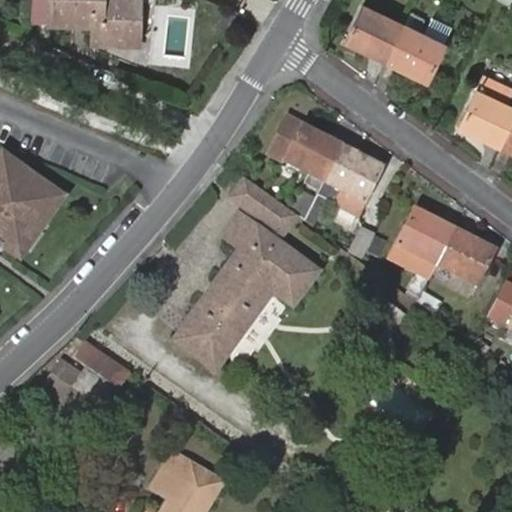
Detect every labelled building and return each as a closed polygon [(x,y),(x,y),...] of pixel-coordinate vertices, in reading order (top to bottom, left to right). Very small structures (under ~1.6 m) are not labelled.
[(130,44),(131,0),(50,0),(50,23),(92,25),(101,25),(99,43),(130,44)] [(142,0),(131,0),(130,44),(142,44),(142,0)] [(343,39),(385,60),(404,23),(361,3),(343,39)] [(423,18),(409,11),(404,23),(385,60),(429,82),(447,45),(443,43),(451,26),(432,18),(424,34),(417,30),(423,18)] [(101,25),(92,25),(92,44),(99,43),(101,25)] [(500,147),(511,120),(511,106),(507,104),(511,92),(511,87),(482,73),(458,127),(500,147)] [(321,190),(343,146),(285,117),(267,153),(307,175),(304,180),(321,190)] [(511,120),(500,147),(511,152),(511,120)] [(321,190),(316,199),(306,220),(306,221),(314,224),(328,196),(335,200),(333,204),(359,217),(384,168),(343,146),(321,190)] [(71,201),(9,155),(0,167),(0,243),(6,248),(26,262),(71,201)] [(289,209),(245,176),(230,196),(272,227),(267,234),(240,215),(224,236),(240,248),(174,340),(215,370),(274,293),(290,305),(317,270),(281,244),(300,217),(289,209)] [(289,209),(300,217),(306,221),(306,220),(316,199),(299,190),(289,209)] [(416,272),(429,279),(432,275),(455,230),(414,209),(389,257),(416,272)] [(349,252),(363,259),(376,235),(361,227),(349,252)] [(455,230),(432,275),(450,284),(456,275),(476,286),(495,249),(455,230)] [(416,272),(408,287),(422,293),(429,279),(416,272)] [(495,303),(487,320),(511,332),(511,284),(506,282),(502,290),(495,303)] [(485,298),(495,303),(502,290),(492,285),(485,298)] [(408,287),(404,294),(417,303),(417,302),(422,293),(408,287)] [(422,293),(417,302),(437,311),(442,303),(422,293)] [(143,383),(89,345),(82,356),(135,394),(143,383)] [(57,358),(37,388),(58,403),(79,373),(57,358)] [(204,511),(222,482),(174,453),(152,489),(169,500),(161,511),(204,511)]
